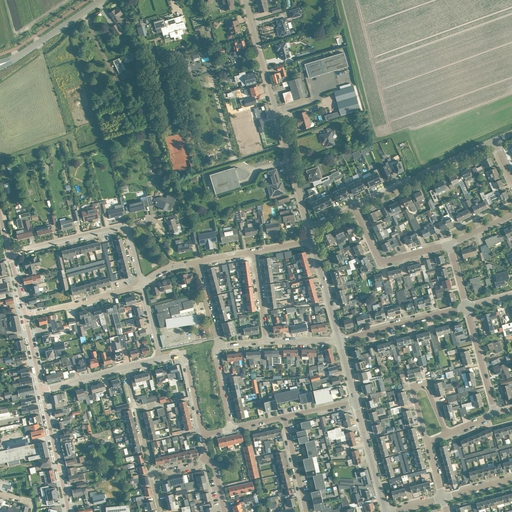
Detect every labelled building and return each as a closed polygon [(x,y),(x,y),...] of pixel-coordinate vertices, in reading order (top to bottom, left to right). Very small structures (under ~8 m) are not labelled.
[(221,0),(225,11),(234,8),(232,0),(221,0)] [(260,0),(256,1),(260,13),(268,11),(264,0),(260,0)] [(291,18),(302,15),(299,8),(289,11),(291,18)] [(109,13),(112,18),(117,24),(119,23),(119,24),(122,22),(118,17),(122,14),(118,9),(114,11),(114,10),(109,13)] [(163,20),(154,23),(156,29),(161,28),(162,32),(164,36),(169,34),(170,38),(171,38),(174,37),(175,41),(181,39),(180,35),(183,34),(182,30),(185,29),(184,25),(183,25),(182,23),(180,16),(174,18),(175,22),(171,23),(170,20),(164,22),(163,20)] [(286,19),(277,21),(279,31),(277,32),(279,36),(281,36),(281,37),(291,34),(286,19)] [(228,27),(229,27),(231,35),(240,33),(238,24),(239,24),(238,20),(226,23),(228,27)] [(112,28),(117,36),(121,33),(116,25),(112,28)] [(234,52),(233,52),(235,57),(243,55),(243,54),(245,54),(244,48),(245,48),(243,41),(239,42),(237,43),(237,42),(232,44),(234,52)] [(280,45),(275,46),(277,51),(279,50),(282,60),(286,58),(290,57),(287,48),(290,47),(289,42),(286,43),(280,45)] [(212,57),(215,56),(223,54),(222,48),(214,50),(213,49),(210,50),(212,57)] [(304,64),(308,78),(348,66),(344,52),(304,64)] [(120,58),(113,61),(119,73),(126,69),(120,58)] [(286,76),(283,65),(276,67),(277,71),(281,70),(283,77),(286,76)] [(236,83),(241,81),(242,86),(246,85),(256,83),(255,83),(253,74),(253,73),(246,75),(245,72),(239,73),(239,75),(234,77),(236,83)] [(280,73),(271,75),(274,84),(282,82),(280,73)] [(291,91),(282,93),(285,103),(306,97),(301,78),(299,78),(288,81),(283,83),(284,86),(289,85),(289,86),(291,91)] [(264,81),(259,82),(260,84),(263,83),(264,86),(261,87),(263,91),(267,90),(264,81)] [(354,86),(334,92),(341,116),(361,110),(354,86)] [(256,87),(244,90),(245,94),(251,93),(252,97),(259,95),(256,87)] [(254,97),(249,98),(244,100),(245,107),(256,104),(254,97)] [(266,105),(253,109),(255,113),(262,111),(264,119),(270,118),(266,105)] [(308,123),(307,118),(308,118),(306,112),(298,114),(299,119),(296,120),(298,127),(301,126),(302,130),(309,128),(309,127),(313,127),(313,126),(314,125),(313,123),(312,122),(311,122),(308,123)] [(339,112),(325,116),(326,121),(340,116),(339,112)] [(320,135),(321,140),(324,139),(326,147),(335,145),(332,135),(335,134),(334,127),(326,129),(327,133),(320,135)] [(359,150),(352,153),(355,159),(362,156),(359,150)] [(484,161),(481,162),(482,166),(483,169),(493,165),(490,158),(484,161)] [(404,171),(399,161),(395,163),(394,161),(389,163),(392,169),(394,168),(397,174),(404,171)] [(386,165),(380,168),(386,180),(392,176),(390,172),(392,170),(392,169),(389,163),(388,162),(385,163),(386,165)] [(318,167),(307,171),(311,182),(318,180),(320,184),(322,183),(325,182),(328,180),(333,178),(332,174),(329,176),(322,178),(318,167)] [(476,167),(472,169),(474,173),(475,175),(476,175),(478,174),(479,174),(482,172),(481,170),(478,172),(478,171),(476,167)] [(244,175),(246,172),(238,168),(235,169),(234,168),(229,169),(209,175),(215,195),(235,189),(240,188),(238,181),(246,179),(247,177),(244,175)] [(378,169),(370,172),(376,184),(379,183),(381,182),(378,175),(381,174),(378,169)] [(462,172),(466,180),(467,181),(473,178),(471,173),(471,172),(469,169),(462,172)] [(491,182),(493,181),(499,178),(498,179),(497,176),(498,175),(495,169),(489,172),(488,171),(485,172),(487,176),(487,175),(489,179),(490,179),(491,182)] [(267,186),(270,197),(270,198),(285,193),(283,187),(282,187),(281,184),(282,184),(282,182),(280,183),(276,170),(268,172),(271,185),(267,186)] [(370,172),(362,176),(363,179),(366,184),(369,183),(370,187),(372,186),(373,186),(376,184),(370,172)] [(360,173),(352,176),(352,177),(354,180),(360,192),(363,191),(363,190),(365,189),(363,186),(366,184),(363,179),(362,176),(360,173)] [(451,181),(448,182),(451,189),(454,187),(455,187),(454,185),(459,183),(460,186),(461,187),(463,192),(464,195),(468,193),(467,190),(466,189),(463,183),(461,179),(458,180),(456,175),(449,178),(451,181)] [(352,177),(344,181),(346,184),(347,187),(350,192),(352,191),(354,194),(356,193),(356,194),(360,192),(354,180),(352,177)] [(491,182),(489,183),(493,191),(497,189),(503,186),(501,180),(494,183),(493,181),(491,182)] [(447,194),(452,191),(449,184),(445,185),(443,181),(434,185),(435,188),(429,191),(435,203),(441,200),(437,193),(445,189),(447,194)] [(345,187),(339,190),(343,200),(347,198),(349,197),(347,193),(350,192),(347,187),(345,188),(345,187)] [(497,189),(493,191),(485,195),(486,198),(489,197),(492,196),(499,193),(497,189)] [(331,194),(333,200),(336,198),(338,202),(340,201),(343,200),(339,190),(333,193),(331,194)] [(326,197),(323,198),(327,207),(328,207),(330,206),(330,205),(332,205),(331,201),(333,200),(331,194),(330,191),(325,193),(325,195),(326,197)] [(421,191),(414,194),(417,199),(418,201),(419,205),(422,203),(421,200),(424,198),(423,196),(421,191)] [(499,195),(499,193),(492,196),(493,199),(500,196),(502,201),(509,198),(506,191),(499,195)] [(151,195),(146,196),(147,199),(147,200),(147,202),(148,206),(149,207),(153,206),(153,205),(163,209),(162,210),(166,211),(167,209),(170,211),(172,206),(173,204),(174,204),(175,199),(171,197),(167,195),(166,198),(163,197),(156,198),(155,200),(152,198),(151,195)] [(322,196),(316,199),(317,201),(322,210),(322,209),(322,210),(325,208),(327,207),(323,198),(322,196)] [(410,196),(403,200),(405,204),(406,207),(410,205),(411,209),(413,212),(416,210),(418,209),(415,202),(413,203),(412,201),(410,196)] [(484,202),(481,203),(479,198),(476,200),(482,211),(488,209),(484,202)] [(455,214),(452,207),(450,204),(456,201),(455,199),(449,202),(449,201),(446,203),(447,203),(448,206),(452,215),(455,214)] [(142,201),(128,205),(129,207),(130,212),(135,211),(136,210),(136,211),(144,209),(143,207),(148,206),(147,202),(147,200),(142,201)] [(474,203),(472,204),(472,206),(473,207),(472,207),(473,210),(476,214),(482,211),(476,200),(473,201),(474,203)] [(317,201),(312,203),(316,212),(318,211),(318,212),(321,210),(322,210),(317,201)] [(100,206),(99,202),(92,204),(93,207),(90,208),(90,210),(82,212),(83,218),(82,218),(83,219),(83,218),(84,222),(84,221),(84,220),(94,217),(95,219),(98,218),(98,216),(102,215),(100,206)] [(394,204),(390,206),(391,208),(390,208),(390,209),(391,209),(393,213),(393,214),(397,212),(398,214),(402,212),(401,210),(399,207),(397,202),(396,203),(396,204),(394,204)] [(444,204),(448,214),(443,217),(448,227),(454,224),(450,217),(450,218),(449,217),(452,215),(448,206),(447,203),(444,204)] [(115,209),(107,211),(108,214),(109,218),(116,217),(115,216),(120,215),(120,216),(124,215),(123,210),(122,208),(124,208),(123,204),(121,204),(118,205),(114,206),(115,209)] [(464,211),(462,207),(460,208),(465,219),(471,216),(467,209),(464,211)] [(465,219),(460,208),(457,210),(459,213),(455,215),(459,222),(465,219)] [(404,211),(406,216),(408,221),(412,219),(415,218),(413,213),(410,214),(408,209),(404,211)] [(280,216),(282,216),(284,222),(285,222),(285,226),(290,225),(290,226),(291,225),(295,224),(294,220),(293,220),(292,214),(289,214),(288,210),(279,211),(280,216)] [(31,220),(30,216),(29,212),(20,214),(21,218),(17,219),(19,229),(15,230),(16,231),(16,233),(18,240),(18,239),(28,236),(29,237),(32,236),(28,220),(31,220)] [(378,219),(374,212),(368,215),(371,222),(378,219)] [(178,233),(182,232),(179,223),(176,224),(174,220),(177,219),(175,214),(163,218),(165,222),(167,221),(169,228),(170,229),(169,229),(170,234),(173,233),(174,236),(179,234),(178,233)] [(415,218),(412,219),(413,219),(415,223),(418,230),(420,229),(415,217),(415,218)] [(441,230),(448,227),(443,217),(440,218),(441,221),(438,223),(441,230)] [(75,228),(72,219),(60,223),(61,225),(60,225),(61,226),(62,229),(67,228),(67,230),(75,228)] [(270,220),(271,224),(265,225),(267,233),(280,230),(278,219),(270,220)] [(256,226),(257,226),(256,222),(251,223),(252,227),(244,229),(246,236),(258,234),(257,230),(257,229),(256,226)] [(384,222),(373,227),(376,234),(384,230),(382,227),(385,225),(384,222)] [(429,223),(426,225),(430,235),(436,232),(434,228),(433,225),(433,224),(432,224),(431,222),(429,224),(429,223)] [(345,231),(347,235),(351,245),(355,244),(354,243),(360,241),(359,238),(353,241),(352,237),(354,236),(352,233),(356,231),(352,223),(346,226),(347,229),(345,231)] [(38,236),(52,232),(50,225),(36,229),(37,231),(36,231),(36,232),(37,232),(38,236)] [(424,229),(421,231),(424,238),(430,235),(426,225),(423,226),(424,229)] [(399,234),(401,238),(404,237),(398,226),(395,227),(396,228),(399,234)] [(335,239),(336,241),(338,245),(344,242),(343,241),(345,240),(346,237),(345,235),(341,228),(335,231),(338,237),(335,239)] [(392,237),(399,234),(396,228),(394,229),(395,231),(391,233),(392,237)] [(236,229),(220,232),(221,238),(220,238),(221,239),(221,241),(234,238),(234,241),(238,240),(236,229)] [(387,229),(384,230),(376,234),(379,240),(390,235),(387,229)] [(408,232),(413,242),(419,239),(416,232),(412,234),(411,231),(408,232)] [(207,235),(199,237),(200,242),(200,244),(205,244),(206,248),(212,247),(211,239),(215,239),(214,234),(214,233),(214,232),(207,233),(207,235)] [(404,238),(407,245),(413,242),(408,232),(406,234),(407,236),(404,238)] [(330,237),(329,234),(323,237),(327,246),(327,245),(333,242),(333,243),(335,242),(336,245),(338,245),(336,241),(333,235),(330,237)] [(399,234),(395,236),(399,245),(400,246),(403,244),(404,244),(402,241),(401,238),(399,234)] [(487,244),(481,247),(484,260),(492,256),(491,253),(489,248),(501,242),(502,243),(505,241),(502,237),(500,238),(499,237),(498,235),(493,237),(494,237),(491,238),(491,237),(485,240),(487,244)] [(113,248),(117,247),(123,245),(121,239),(112,241),(113,248)] [(187,242),(188,242),(177,244),(179,252),(183,251),(184,252),(190,251),(189,245),(192,245),(191,241),(187,242)] [(385,244),(382,245),(385,252),(396,247),(394,243),(390,245),(389,241),(385,243),(385,244)] [(101,249),(100,242),(93,244),(95,251),(101,249)] [(356,243),(355,244),(351,245),(346,248),(347,251),(354,248),(356,252),(354,253),(355,256),(364,252),(361,244),(357,246),(356,243)] [(93,244),(87,245),(88,252),(95,251),(93,244)] [(80,247),(82,254),(88,252),(87,245),(80,247)] [(471,247),(471,248),(462,251),(464,258),(477,254),(476,250),(477,250),(476,249),(475,247),(474,246),(471,247)] [(347,251),(346,248),(335,253),(336,256),(333,257),(336,264),(339,263),(340,263),(341,265),(345,264),(341,255),(345,253),(345,252),(347,251)] [(68,250),(61,252),(63,258),(66,258),(67,261),(70,260),(70,257),(68,250)] [(120,260),(126,258),(125,252),(118,253),(120,259),(120,260)] [(443,256),(436,258),(437,264),(445,262),(443,256)] [(30,259),(30,261),(25,262),(26,268),(28,268),(29,275),(36,273),(34,266),(40,265),(39,259),(37,259),(36,257),(30,259)] [(352,260),(349,262),(350,265),(356,262),(357,261),(358,263),(361,262),(363,265),(369,263),(367,257),(359,260),(358,257),(352,260)] [(121,266),(128,264),(126,258),(120,260),(121,262),(117,263),(118,267),(121,266)] [(293,264),(294,267),(295,267),(307,264),(306,258),(299,260),(300,262),(293,264)] [(429,259),(424,261),(426,270),(434,268),(436,268),(436,265),(431,266),(429,259)] [(363,265),(359,267),(362,273),(360,273),(363,280),(367,278),(364,272),(372,269),(369,263),(363,265)] [(423,271),(421,263),(414,265),(417,275),(416,272),(423,271)] [(220,273),(225,271),(228,271),(226,264),(221,265),(222,270),(219,271),(220,273)] [(295,267),(296,270),(297,270),(297,273),(303,271),(302,271),(309,269),(307,264),(295,267)] [(414,265),(408,267),(410,274),(412,273),(413,276),(414,276),(417,275),(414,265)] [(215,274),(214,267),(207,269),(209,275),(215,274)] [(426,270),(426,271),(428,278),(430,283),(432,283),(430,274),(435,273),(434,268),(426,270)] [(446,268),(440,270),(441,276),(437,277),(438,280),(443,279),(443,277),(448,276),(446,268)] [(302,271),(303,271),(303,274),(298,275),(299,279),(304,277),(311,275),(309,269),(302,271)] [(396,278),(397,282),(401,281),(400,277),(403,276),(401,269),(394,270),(396,278)] [(131,277),(130,270),(123,272),(124,275),(120,276),(121,279),(131,277)] [(394,270),(388,272),(390,279),(396,278),(394,270)] [(331,273),(333,279),(340,277),(338,271),(331,273)] [(495,275),(497,282),(495,282),(497,288),(505,286),(504,280),(509,279),(507,272),(495,275)] [(42,283),(42,282),(45,282),(43,274),(27,278),(26,278),(23,279),(24,284),(32,283),(33,285),(32,285),(46,282),(42,283)] [(185,274),(179,276),(181,285),(186,283),(194,280),(192,274),(185,276),(185,274)] [(215,274),(209,275),(210,282),(217,280),(215,274)] [(383,281),(381,274),(374,276),(376,282),(375,283),(376,288),(383,287),(381,281),(383,281)] [(340,277),(333,279),(335,286),(337,285),(338,288),(344,286),(355,283),(355,282),(354,282),(354,280),(346,282),(344,276),(340,277)] [(479,277),(470,279),(471,284),(472,283),(475,294),(483,292),(480,281),(481,281),(479,277)] [(59,279),(61,286),(62,291),(68,289),(66,278),(60,279),(59,279)] [(102,280),(104,286),(110,285),(109,278),(102,280)] [(104,286),(102,280),(96,282),(98,288),(104,286)] [(162,281),(162,282),(158,283),(161,292),(165,291),(165,290),(171,289),(169,280),(162,281)] [(443,284),(434,287),(436,294),(447,291),(446,288),(451,286),(449,280),(442,282),(443,284)] [(34,297),(42,295),(41,291),(43,291),(43,290),(42,287),(47,286),(46,282),(32,285),(32,286),(32,287),(30,287),(31,294),(33,293),(34,297)] [(96,282),(90,284),(91,290),(98,288),(96,282)] [(306,286),(307,289),(302,290),(303,293),(315,290),(313,284),(306,286)] [(83,286),(77,288),(79,294),(85,292),(83,286)] [(214,294),(220,292),(219,286),(212,288),(214,294)] [(153,296),(159,294),(157,287),(151,288),(153,296)] [(0,299),(3,298),(2,294),(8,293),(8,291),(9,291),(8,288),(0,289),(0,299)] [(73,296),(79,294),(77,288),(71,289),(73,296)] [(430,298),(424,299),(426,307),(432,305),(432,304),(435,303),(432,291),(431,289),(428,290),(430,298)] [(343,290),(341,290),(336,292),(338,298),(345,296),(343,290)] [(448,294),(447,291),(436,294),(437,299),(447,296),(449,302),(455,300),(453,293),(448,294)] [(223,301),(221,294),(214,296),(216,302),(223,301)] [(44,296),(44,295),(28,299),(29,304),(37,303),(36,300),(40,300),(41,302),(49,300),(48,295),(44,296)] [(345,296),(338,298),(340,304),(342,304),(343,307),(350,305),(351,304),(351,301),(350,301),(349,295),(345,296)] [(119,303),(116,304),(118,310),(124,308),(123,306),(126,305),(126,306),(136,303),(134,296),(125,299),(126,303),(121,304),(122,305),(120,306),(119,303)] [(310,300),(305,302),(306,305),(313,303),(318,302),(316,296),(310,297),(310,300)] [(406,296),(401,297),(402,304),(405,303),(406,304),(406,307),(408,312),(414,310),(412,303),(413,302),(412,298),(407,300),(406,296)] [(158,313),(156,314),(160,328),(167,326),(166,323),(168,322),(168,323),(168,322),(173,321),(173,322),(173,321),(175,321),(175,325),(197,322),(196,314),(195,315),(192,304),(194,303),(195,304),(194,299),(188,301),(187,297),(154,306),(155,309),(157,309),(158,313)] [(426,307),(424,299),(423,297),(417,299),(417,300),(417,301),(418,304),(419,306),(419,308),(426,307)] [(374,309),(374,313),(375,315),(376,320),(383,318),(382,316),(386,316),(385,314),(384,310),(384,309),(383,307),(383,305),(382,302),(379,303),(379,304),(379,306),(380,308),(374,309)] [(105,308),(102,309),(103,313),(104,316),(107,315),(111,314),(110,311),(114,310),(113,308),(112,305),(112,303),(104,305),(105,308)] [(363,313),(362,312),(362,313),(365,323),(371,321),(370,316),(373,315),(372,312),(370,305),(367,306),(369,314),(367,315),(366,313),(363,313)] [(393,305),(383,307),(384,309),(384,310),(385,314),(388,313),(389,317),(395,315),(393,308),(393,305)] [(400,306),(393,308),(395,315),(402,313),(400,308),(400,306)] [(93,311),(88,312),(89,316),(91,320),(91,322),(93,327),(93,328),(98,327),(95,319),(100,318),(102,325),(103,329),(107,328),(106,324),(105,320),(104,316),(103,313),(101,313),(99,307),(93,309),(93,311)] [(132,317),(141,315),(139,307),(131,309),(130,307),(124,308),(118,310),(118,312),(122,311),(122,312),(125,312),(126,312),(129,312),(129,314),(131,313),(132,317)] [(224,307),(218,309),(219,315),(226,313),(224,307)] [(83,312),(79,313),(80,318),(81,319),(81,321),(82,324),(86,323),(91,322),(91,320),(89,316),(88,316),(86,311),(85,311),(85,310),(83,311),(82,311),(83,312)] [(275,310),(270,311),(271,315),(274,314),(274,318),(276,326),(272,327),(274,334),(281,332),(278,320),(276,310),(275,310)] [(122,327),(120,320),(118,312),(114,313),(112,314),(116,329),(122,328),(122,327)] [(0,336),(7,335),(7,332),(6,332),(6,331),(8,331),(12,330),(12,332),(21,330),(17,315),(12,316),(12,313),(0,314),(0,336)] [(228,320),(226,313),(219,315),(221,321),(228,320)] [(359,325),(365,323),(362,313),(360,313),(360,316),(357,317),(359,325)] [(489,335),(495,333),(494,330),(491,319),(496,318),(495,313),(494,313),(490,314),(483,316),(481,317),(481,316),(482,320),(484,320),(487,331),(488,331),(489,335)] [(353,317),(352,314),(347,316),(348,320),(344,321),(346,329),(354,327),(352,319),(354,318),(353,317)] [(52,330),(63,327),(61,322),(56,323),(55,318),(56,318),(56,315),(38,319),(39,326),(47,324),(47,321),(50,320),(50,323),(52,330)] [(315,316),(316,320),(319,331),(326,330),(324,324),(321,324),(319,315),(315,316)] [(142,319),(141,319),(141,317),(125,321),(126,324),(134,325),(137,325),(138,328),(144,326),(142,319)] [(282,319),(278,320),(281,332),(288,331),(287,326),(287,324),(282,325),(281,322),(282,322),(282,319)] [(296,323),(296,325),(291,326),(292,333),(300,332),(297,319),(294,320),(294,323),(296,323)] [(300,319),(297,319),(300,332),(307,330),(306,324),(302,324),(301,319),(300,319)] [(225,338),(236,335),(236,336),(242,335),(240,328),(236,329),(237,332),(236,332),(232,320),(221,323),(225,338)] [(313,326),(310,326),(311,333),(319,331),(316,320),(312,320),(313,326)] [(454,325),(452,325),(454,334),(454,335),(455,336),(464,334),(463,330),(461,323),(454,325)] [(450,333),(448,325),(442,327),(444,334),(445,339),(449,338),(447,333),(450,333)] [(77,328),(80,336),(86,335),(83,326),(77,328)] [(444,334),(442,327),(436,329),(438,336),(444,334)] [(133,332),(132,332),(135,342),(133,343),(134,348),(133,348),(133,351),(130,352),(131,357),(132,357),(132,358),(135,358),(135,356),(139,355),(137,347),(139,347),(136,337),(135,331),(133,332)] [(429,331),(423,333),(426,345),(430,344),(429,340),(431,339),(430,336),(429,331)] [(45,335),(42,336),(44,344),(51,342),(51,343),(55,342),(54,338),(50,339),(50,336),(51,336),(51,332),(44,334),(45,335)] [(417,338),(414,339),(415,344),(417,351),(419,350),(420,350),(418,343),(418,342),(421,342),(422,345),(426,345),(423,333),(416,335),(417,338)] [(118,336),(110,338),(113,351),(113,350),(114,354),(118,353),(121,351),(121,349),(127,347),(126,344),(123,335),(118,336)] [(409,336),(403,337),(405,345),(407,353),(410,352),(408,344),(411,343),(411,341),(409,336)] [(403,337),(396,339),(397,343),(398,344),(399,347),(405,345),(403,337)] [(143,343),(145,348),(141,349),(142,355),(150,353),(146,339),(141,341),(142,344),(143,343)] [(18,351),(25,350),(23,340),(15,341),(14,342),(15,344),(16,345),(17,345),(18,351)] [(493,342),(492,342),(487,344),(491,352),(495,349),(497,353),(496,353),(496,354),(503,350),(499,341),(494,344),(493,342)] [(390,342),(384,344),(387,355),(390,355),(394,354),(393,350),(392,349),(391,347),(390,342)] [(378,345),(377,345),(379,353),(378,353),(379,357),(380,357),(385,356),(387,355),(384,344),(383,344),(381,344),(378,344),(378,345)] [(48,351),(45,351),(47,359),(51,358),(51,359),(55,358),(54,357),(57,357),(55,351),(55,347),(54,347),(52,348),(48,349),(48,351)] [(325,353),(318,355),(318,358),(332,355),(330,348),(324,350),(325,353)] [(361,355),(359,349),(352,351),(352,352),(351,352),(352,355),(353,355),(354,358),(358,357),(359,359),(367,357),(366,354),(361,355)] [(93,359),(89,360),(87,354),(85,355),(85,358),(87,365),(90,364),(91,368),(98,366),(94,351),(91,352),(93,359)] [(118,353),(114,354),(116,362),(123,359),(121,351),(118,353)] [(461,353),(463,359),(470,357),(468,351),(461,353)] [(104,365),(112,363),(110,357),(106,358),(104,352),(101,353),(104,365)] [(250,365),(254,365),(253,352),(245,353),(246,359),(249,358),(250,365)] [(11,357),(0,358),(0,362),(0,364),(5,363),(6,363),(13,362),(16,362),(17,365),(21,364),(21,361),(22,361),(27,360),(25,354),(20,355),(11,357)] [(327,360),(328,364),(334,362),(332,355),(318,358),(318,359),(319,362),(327,360)] [(69,357),(61,359),(62,363),(63,367),(67,366),(68,370),(73,369),(72,365),(75,364),(74,359),(74,356),(73,356),(69,357)] [(368,357),(367,357),(361,359),(362,362),(356,363),(357,370),(366,368),(365,364),(369,363),(368,357)] [(463,359),(459,360),(460,363),(463,362),(465,365),(472,363),(470,357),(463,359)] [(78,358),(74,359),(75,364),(78,363),(79,366),(76,367),(78,372),(85,370),(84,365),(86,364),(85,359),(83,360),(82,358),(78,359),(78,358)] [(459,368),(455,369),(453,361),(450,362),(452,371),(453,373),(460,371),(459,368)] [(412,363),(412,364),(416,377),(422,375),(420,367),(417,368),(416,364),(413,364),(412,363)] [(409,378),(416,377),(412,364),(406,365),(408,371),(407,371),(408,374),(408,375),(409,378)] [(499,365),(493,367),(497,374),(502,372),(503,376),(502,376),(504,380),(511,376),(505,364),(500,366),(499,365)] [(170,373),(167,374),(167,378),(168,379),(176,377),(176,380),(180,379),(179,371),(177,372),(176,365),(169,367),(170,372),(170,373)] [(319,373),(328,370),(329,374),(337,372),(335,366),(328,368),(327,366),(324,367),(318,369),(319,373)] [(29,368),(17,371),(17,370),(12,371),(13,375),(18,374),(20,373),(21,377),(30,375),(29,368)] [(163,375),(167,374),(166,370),(162,371),(162,369),(155,371),(156,377),(157,380),(158,384),(161,383),(160,379),(164,378),(163,375)] [(399,371),(400,373),(401,378),(407,376),(405,369),(399,371)] [(454,377),(456,384),(456,385),(457,385),(457,384),(458,383),(456,375),(465,373),(468,380),(475,379),(473,372),(470,373),(469,369),(460,371),(453,373),(454,377)] [(57,374),(46,376),(47,383),(64,379),(62,371),(57,372),(57,374)] [(375,377),(372,378),(370,371),(359,374),(359,377),(358,378),(359,380),(359,381),(360,380),(360,381),(363,380),(363,384),(370,382),(378,380),(379,379),(382,378),(382,376),(378,377),(378,376),(375,377)] [(452,371),(451,371),(446,373),(447,379),(454,377),(453,373),(452,371)] [(148,372),(141,374),(144,388),(147,387),(145,380),(149,379),(148,372)] [(144,388),(141,374),(133,376),(134,379),(131,380),(133,387),(139,385),(140,385),(140,389),(144,388)] [(240,382),(243,382),(242,378),(241,378),(240,376),(236,377),(236,376),(229,377),(231,384),(237,383),(240,382)] [(14,387),(27,384),(27,388),(33,387),(32,383),(31,377),(20,380),(14,381),(13,381),(14,387)] [(321,385),(321,383),(329,381),(328,377),(320,379),(311,382),(314,391),(318,390),(317,386),(321,385)] [(326,387),(326,388),(330,388),(329,386),(340,383),(338,377),(331,379),(331,381),(326,383),(327,386),(326,387)] [(112,384),(110,384),(112,391),(118,390),(119,393),(122,393),(118,379),(111,381),(112,384)] [(475,379),(468,380),(469,387),(471,387),(472,386),(477,385),(475,379)] [(231,384),(232,391),(239,390),(238,386),(245,385),(244,381),(243,382),(240,382),(237,383),(231,384)] [(434,384),(436,390),(443,388),(442,382),(434,384)] [(104,383),(97,385),(99,393),(103,392),(103,390),(106,389),(104,383)] [(367,395),(370,395),(376,393),(375,390),(373,391),(372,387),(373,387),(372,383),(362,386),(364,393),(367,393),(367,395)] [(92,394),(88,396),(90,403),(92,402),(92,400),(94,399),(94,398),(100,396),(99,393),(97,385),(90,387),(92,394)] [(313,391),(315,399),(316,404),(333,400),(331,394),(337,393),(338,397),(345,395),(344,391),(342,391),(340,385),(338,386),(332,387),(330,388),(326,388),(313,391)] [(452,386),(443,388),(436,390),(438,397),(445,395),(445,392),(453,390),(453,388),(458,386),(457,385),(456,385),(452,386)] [(511,398),(511,395),(509,385),(502,387),(502,388),(501,388),(502,391),(503,391),(505,400),(511,398)] [(8,402),(20,399),(25,398),(24,395),(34,393),(33,388),(17,391),(17,390),(11,392),(11,391),(4,393),(4,392),(0,393),(0,394),(1,395),(1,396),(4,395),(4,398),(7,398),(8,402)] [(83,389),(75,391),(77,396),(78,401),(82,400),(81,397),(85,396),(85,399),(87,405),(90,404),(90,403),(88,396),(87,390),(83,391),(83,389)] [(299,395),(298,389),(289,391),(291,400),(299,398),(300,398),(299,395)] [(232,391),(234,398),(240,397),(243,396),(246,396),(247,395),(247,396),(247,392),(239,393),(239,390),(232,391)] [(289,391),(282,393),(284,402),(291,400),(289,391)] [(382,392),(376,393),(370,395),(371,397),(372,400),(366,402),(368,409),(375,407),(374,403),(380,402),(379,398),(387,396),(386,393),(386,391),(382,392)] [(395,401),(399,400),(407,398),(405,391),(396,394),(396,391),(386,393),(387,396),(394,395),(395,401)] [(311,392),(305,393),(307,403),(313,401),(311,392)] [(56,395),(51,396),(52,404),(54,404),(55,408),(63,406),(62,402),(62,401),(57,403),(56,400),(62,399),(66,398),(65,393),(56,395)] [(275,400),(276,404),(276,403),(284,402),(282,393),(274,394),(275,400)] [(472,395),(474,401),(482,399),(480,393),(472,395)] [(20,399),(22,406),(36,402),(35,396),(25,399),(25,398),(20,399)] [(401,406),(404,405),(409,404),(407,398),(399,400),(401,406)] [(483,406),(482,399),(474,401),(462,405),(462,407),(464,414),(467,414),(466,409),(470,408),(469,407),(475,405),(476,408),(483,406)] [(275,400),(269,401),(270,405),(271,410),(278,409),(276,403),(276,404),(275,400)] [(174,408),(175,411),(187,408),(185,401),(179,403),(180,406),(174,408)] [(271,410),(269,401),(263,403),(265,412),(271,410)] [(400,406),(392,408),(392,407),(393,406),(392,402),(389,402),(390,407),(391,412),(401,409),(400,406)] [(9,412),(10,412),(10,410),(21,408),(21,404),(8,406),(0,407),(0,413),(3,413),(6,413),(9,412)] [(242,407),(242,404),(235,405),(237,412),(243,411),(248,410),(248,406),(242,407)] [(444,406),(445,413),(453,411),(453,410),(459,409),(459,408),(460,408),(459,406),(452,408),(451,404),(444,406)] [(56,411),(54,411),(55,417),(60,416),(63,415),(63,414),(70,412),(69,408),(69,406),(64,407),(63,406),(55,408),(56,411)] [(164,407),(157,409),(158,416),(165,415),(164,407)] [(188,415),(187,408),(175,411),(176,414),(182,413),(182,417),(188,415)] [(374,412),(369,413),(371,421),(374,420),(374,421),(375,420),(378,419),(377,415),(380,414),(384,413),(382,408),(375,410),(376,411),(374,412)] [(125,415),(126,419),(132,417),(130,410),(124,411),(121,412),(118,413),(116,413),(117,417),(122,416),(125,415)] [(412,416),(410,410),(403,412),(404,418),(412,416)] [(149,411),(148,411),(143,413),(145,420),(151,418),(149,411)] [(455,420),(453,411),(445,413),(447,419),(450,418),(451,421),(455,420)] [(339,423),(346,421),(350,420),(348,413),(342,414),(342,412),(331,414),(333,420),(335,419),(336,423),(339,423)] [(41,422),(39,415),(32,417),(33,420),(29,421),(30,425),(41,422)] [(404,429),(412,426),(411,424),(414,423),(412,416),(404,418),(401,419),(404,429)] [(126,419),(127,425),(127,426),(134,424),(132,417),(126,419)] [(151,418),(145,420),(146,426),(156,424),(159,423),(158,419),(155,420),(155,421),(152,421),(151,418)] [(64,421),(56,423),(58,429),(63,428),(63,425),(69,423),(71,423),(70,420),(64,421)] [(346,428),(347,428),(352,426),(350,420),(346,421),(339,423),(339,426),(345,424),(346,428)] [(310,421),(301,423),(303,431),(306,430),(312,428),(310,421)] [(125,428),(128,427),(129,433),(136,431),(134,424),(127,426),(127,425),(122,427),(123,431),(125,430),(125,428)] [(377,425),(373,426),(374,433),(379,432),(386,430),(385,427),(381,428),(380,425),(380,424),(377,425)] [(33,425),(19,428),(20,433),(29,431),(31,438),(44,436),(42,428),(34,430),(33,425)] [(153,425),(146,426),(148,433),(155,432),(153,425)] [(328,435),(329,435),(342,432),(340,427),(335,429),(327,431),(328,435)] [(509,434),(507,427),(501,429),(502,436),(509,434)] [(280,428),(273,430),(275,437),(282,435),(280,428)] [(410,436),(417,434),(415,428),(408,429),(410,436)] [(485,431),(487,437),(494,435),(491,428),(485,431)] [(494,430),(496,437),(496,440),(503,438),(502,436),(501,429),(494,430)] [(64,435),(59,436),(61,442),(66,441),(70,440),(73,439),(72,435),(71,430),(70,430),(65,431),(65,434),(64,435)] [(268,438),(275,437),(273,430),(266,432),(268,438)] [(124,437),(125,441),(137,438),(136,431),(129,433),(130,438),(127,438),(127,436),(124,437)] [(344,431),(342,432),(329,435),(328,435),(325,436),(327,445),(331,444),(330,441),(336,439),(336,438),(345,435),(344,431)] [(343,441),(355,438),(353,431),(347,433),(348,436),(341,438),(341,442),(343,441)] [(479,433),(482,440),(487,437),(485,431),(479,433)] [(148,433),(150,441),(160,438),(159,435),(155,435),(155,432),(148,433)] [(266,432),(259,433),(261,440),(268,438),(266,432)] [(261,440),(259,433),(252,435),(254,441),(254,444),(255,447),(259,446),(257,440),(261,440)] [(473,436),(475,442),(482,440),(479,433),(473,436)] [(243,442),(241,434),(233,436),(235,444),(235,443),(238,442),(238,443),(243,442)] [(412,442),(418,441),(417,434),(410,436),(411,439),(407,440),(408,443),(412,442)] [(377,438),(379,444),(385,442),(384,439),(388,438),(387,435),(377,438)] [(233,436),(225,437),(227,446),(227,445),(230,444),(231,445),(235,444),(233,436)] [(469,445),(473,443),(475,442),(473,436),(467,439),(469,445)] [(225,437),(217,439),(219,447),(223,446),(223,447),(227,446),(225,437)] [(132,443),(132,446),(139,445),(137,438),(125,441),(126,444),(132,443)] [(357,445),(355,438),(343,441),(344,445),(350,443),(351,447),(357,445)] [(25,446),(24,440),(23,439),(17,441),(17,439),(13,440),(14,441),(6,443),(8,450),(25,446)] [(467,439),(461,441),(463,447),(469,445),(467,439)] [(184,459),(191,457),(188,445),(187,440),(184,441),(186,451),(183,452),(184,459)] [(306,442),(308,450),(316,448),(315,440),(309,442),(306,442)] [(29,461),(49,456),(45,441),(37,443),(33,444),(29,445),(25,446),(8,450),(0,451),(0,463),(7,462),(13,461),(24,458),(24,459),(28,458),(29,461)] [(420,447),(418,441),(412,442),(413,449),(420,447)] [(71,454),(68,443),(61,444),(64,456),(71,454)] [(192,444),(188,445),(191,457),(198,456),(197,449),(193,450),(192,444)] [(133,450),(128,451),(128,455),(141,452),(139,445),(132,446),(133,450)] [(252,445),(243,447),(243,448),(244,447),(245,451),(244,451),(245,455),(253,453),(252,445)] [(449,445),(440,447),(442,454),(448,452),(447,449),(450,448),(449,445)] [(308,450),(309,458),(313,457),(318,456),(316,448),(308,450)] [(382,457),(387,456),(389,455),(387,449),(381,450),(382,457)] [(414,450),(416,457),(422,455),(421,449),(414,450)] [(179,453),(178,450),(175,451),(177,460),(184,459),(183,452),(179,453)] [(177,460),(175,451),(171,452),(172,455),(169,455),(170,462),(177,460)] [(156,465),(163,463),(162,457),(161,454),(160,452),(157,452),(158,458),(154,459),(156,465)] [(282,452),(270,455),(271,458),(274,458),(274,457),(276,457),(277,460),(284,459),(282,452)] [(161,454),(162,457),(163,463),(170,462),(169,455),(166,456),(165,453),(161,454)] [(253,453),(245,455),(246,455),(246,458),(246,459),(247,463),(255,461),(253,453)] [(400,461),(403,460),(401,454),(398,455),(399,456),(393,458),(394,463),(400,461)] [(66,466),(71,465),(78,463),(86,461),(85,459),(86,459),(87,460),(92,459),(91,455),(86,456),(84,456),(77,458),(77,457),(65,460),(66,466)] [(137,460),(138,464),(143,462),(142,455),(133,457),(133,456),(126,458),(126,461),(131,460),(131,461),(137,460)] [(417,463),(424,462),(422,455),(416,457),(417,460),(415,461),(415,462),(415,463),(416,463),(417,463)] [(49,457),(38,460),(39,467),(43,467),(47,466),(51,465),(49,457)] [(360,457),(351,459),(353,465),(354,466),(362,464),(360,457)] [(383,459),(385,465),(391,464),(389,457),(383,459)] [(450,458),(444,460),(445,466),(452,465),(452,464),(450,458)] [(277,460),(279,467),(286,466),(284,459),(277,460)] [(248,471),(257,469),(255,461),(247,463),(248,466),(247,466),(248,471)] [(505,470),(511,468),(509,461),(503,463),(505,470)] [(426,468),(424,462),(417,463),(419,470),(426,468)] [(306,471),(315,469),(314,463),(305,465),(306,471)] [(489,467),(488,467),(490,474),(496,472),(494,465),(494,466),(493,463),(488,464),(489,467)] [(452,465),(445,466),(447,473),(453,471),(452,468),(455,467),(454,464),(452,464),(452,465)] [(503,471),(501,464),(494,465),(496,472),(503,471)] [(144,466),(139,467),(136,468),(137,471),(140,471),(140,474),(146,473),(144,466)] [(281,474),(287,473),(286,466),(279,467),(281,474)] [(76,467),(67,469),(68,476),(77,474),(76,467)] [(488,467),(482,469),(484,476),(490,474),(488,467)] [(249,474),(250,479),(259,477),(257,469),(248,471),(249,471),(250,474),(249,474)] [(308,477),(314,475),(317,475),(315,469),(306,471),(308,477)] [(482,469),(476,471),(477,477),(484,476),(482,469)] [(43,472),(45,479),(46,483),(54,481),(52,470),(43,472)] [(371,483),(368,470),(359,472),(362,483),(365,482),(366,484),(371,483)] [(393,470),(386,472),(388,478),(394,476),(393,470)] [(193,482),(185,483),(185,487),(190,486),(192,485),(198,484),(206,482),(204,471),(191,474),(193,482)] [(453,471),(447,473),(449,479),(455,477),(453,471)] [(476,471),(469,472),(471,479),(477,477),(476,471)] [(69,477),(70,482),(84,479),(83,473),(69,477)] [(281,474),(282,481),(289,480),(287,473),(281,474)] [(317,475),(314,475),(315,483),(324,481),(322,473),(317,475)] [(186,489),(185,487),(185,483),(184,481),(184,480),(183,476),(167,479),(168,483),(162,484),(164,492),(169,491),(169,487),(174,486),(180,484),(181,488),(181,490),(186,489)] [(139,479),(140,482),(141,486),(143,485),(149,484),(147,477),(139,479)] [(455,477),(449,479),(450,485),(457,483),(455,477)] [(423,483),(425,490),(431,488),(430,485),(432,484),(431,481),(426,483),(425,478),(422,479),(423,483)] [(282,481),(284,488),(290,487),(289,480),(282,481)] [(315,483),(317,491),(320,490),(326,489),(324,481),(315,483)] [(185,487),(186,489),(186,490),(197,488),(197,487),(198,487),(199,490),(208,489),(206,482),(192,485),(190,486),(185,487)] [(252,482),(244,484),(246,492),(249,491),(249,492),(254,491),(252,482)] [(423,483),(417,485),(418,492),(425,490),(423,483)] [(244,484),(236,486),(238,494),(238,493),(241,493),(242,493),(246,492),(244,484)] [(57,495),(55,487),(49,489),(48,486),(40,487),(40,491),(41,496),(45,496),(45,497),(57,495)] [(236,486),(228,488),(230,496),(230,495),(234,494),(234,495),(238,494),(236,486)] [(366,490),(365,487),(359,486),(362,496),(364,496),(365,499),(371,497),(370,497),(371,496),(371,494),(370,494),(369,490),(366,490)] [(82,495),(83,499),(88,498),(86,488),(81,489),(81,487),(77,488),(72,489),(73,497),(82,495)] [(279,497),(292,494),(290,487),(284,488),(281,489),(282,492),(278,493),(279,497)] [(145,493),(146,496),(152,495),(150,488),(142,489),(143,493),(145,493)] [(398,490),(400,497),(407,495),(405,488),(398,490)] [(320,490),(317,491),(311,492),(313,498),(322,496),(320,490)] [(398,490),(392,491),(394,498),(400,497),(398,490)] [(210,500),(208,493),(202,494),(202,491),(195,492),(196,496),(197,499),(200,498),(201,499),(203,498),(204,502),(210,500)] [(354,500),(355,504),(364,502),(363,498),(360,499),(359,493),(353,495),(354,500)] [(105,501),(104,494),(92,497),(94,504),(105,501)] [(165,496),(167,503),(175,501),(173,494),(165,496)] [(53,500),(58,499),(57,495),(45,497),(46,506),(54,505),(53,500)] [(510,502),(508,495),(502,496),(504,503),(510,502)] [(313,498),(314,505),(320,503),(323,502),(322,496),(313,498)] [(495,498),(497,505),(504,503),(502,496),(495,498)] [(354,511),(354,507),(350,508),(349,504),(348,500),(347,500),(347,497),(341,498),(344,511),(354,511)] [(290,508),(290,509),(292,509),(292,506),(295,506),(293,498),(287,499),(288,504),(284,505),(285,509),(290,508)] [(495,498),(489,500),(491,507),(497,505),(495,498)] [(367,511),(374,510),(372,503),(371,500),(364,502),(355,504),(357,509),(361,508),(361,506),(365,505),(365,508),(366,511),(367,511)] [(489,500),(483,501),(485,508),(491,507),(489,500)] [(153,501),(148,502),(144,503),(145,507),(147,506),(148,510),(155,509),(153,501)] [(178,504),(175,505),(175,501),(167,503),(168,511),(179,508),(178,504)] [(485,508),(483,501),(477,503),(478,510),(485,508)] [(244,505),(243,502),(236,504),(237,505),(232,506),(234,511),(242,509),(245,508),(244,505)] [(325,511),(327,511),(330,511),(331,511),(330,507),(328,508),(327,504),(324,505),(324,502),(323,502),(320,503),(314,505),(316,511),(322,509),(322,511),(325,511)]
